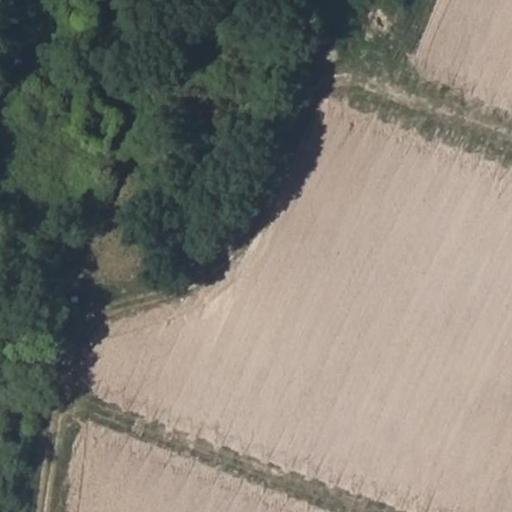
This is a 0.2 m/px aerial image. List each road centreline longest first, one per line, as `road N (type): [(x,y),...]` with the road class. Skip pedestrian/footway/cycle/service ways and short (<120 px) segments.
road 1 (track): [(361,511),(134,425)]
road 2 (track): [(511,138),(362,85)]
